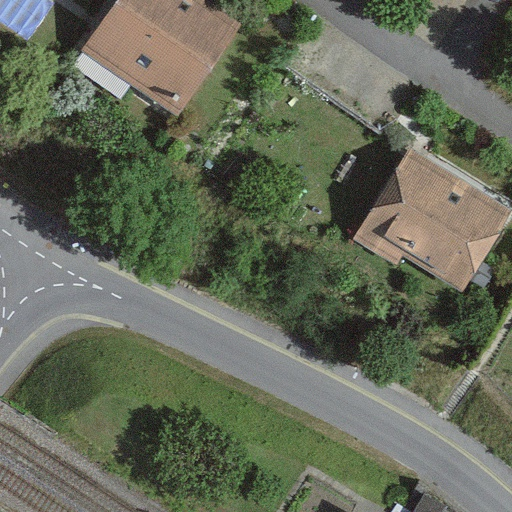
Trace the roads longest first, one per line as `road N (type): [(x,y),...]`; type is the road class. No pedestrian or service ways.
road 1 (residential): [(26,269),(143,310),(294,382),(427,456),(497,511)]
road 2 (residential): [(329,0),(511,122)]
